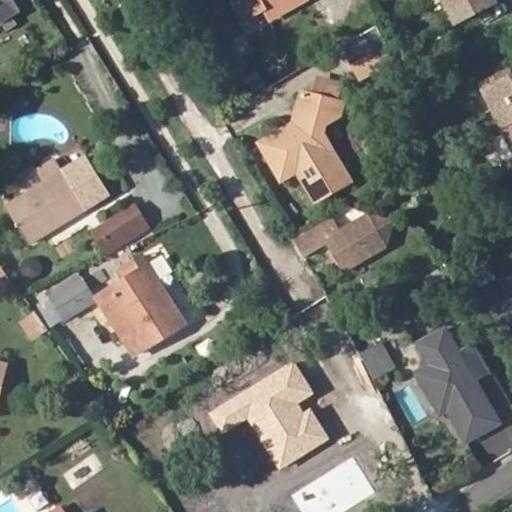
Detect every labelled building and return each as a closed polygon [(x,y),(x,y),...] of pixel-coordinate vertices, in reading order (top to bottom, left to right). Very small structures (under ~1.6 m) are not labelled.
[(0,0),(0,20),(4,27),(24,14),(15,0),(0,0)] [(237,0),(246,16),(266,5),(264,0),(237,0)] [(451,0),(458,13),(461,19),(498,0),(451,0)] [(461,19),(458,13),(449,17),(452,24),(461,19)] [(511,67),(486,80),(511,130),(511,67)] [(325,195),(351,180),(323,133),(326,120),(339,112),(342,101),(301,91),(296,109),(301,117),(298,129),(290,133),(277,130),(264,138),(262,149),(280,180),(307,164),(325,195)] [(294,120),(277,130),(290,133),(298,129),(301,117),(296,109),(294,120)] [(6,209),(29,245),(87,210),(64,174),(6,209)] [(139,209),(100,227),(109,246),(148,227),(139,209)] [(295,240),(305,256),(329,243),(345,269),(388,246),(392,220),(367,214),(341,231),(332,217),(295,240)] [(109,246),(100,227),(92,231),(104,256),(150,233),(148,227),(109,246)] [(157,286),(137,258),(119,272),(124,279),(100,295),(114,315),(126,332),(144,319),(133,303),(157,286)] [(103,323),(114,315),(100,295),(89,279),(42,308),(66,341),(99,319),(103,323)] [(31,342),(47,331),(34,310),(17,321),(31,342)] [(448,324),(410,344),(466,446),(504,425),(448,324)] [(372,381),(396,368),(381,341),(357,354),(372,381)] [(0,398),(9,364),(0,361),(0,398)] [(295,361),(211,414),(225,436),(250,420),(280,469),(328,439),(304,401),(315,394),(295,361)] [(354,456),(291,495),(301,511),(345,511),(377,493),(354,456)]
